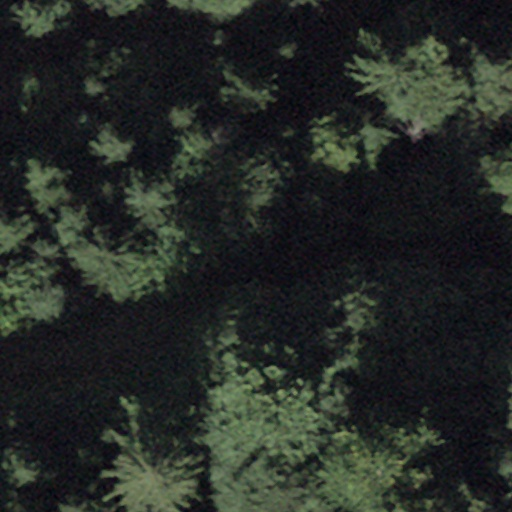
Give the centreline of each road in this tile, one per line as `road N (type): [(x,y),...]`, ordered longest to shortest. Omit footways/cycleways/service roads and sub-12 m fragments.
road 1 (track): [(0,372),(137,337),(214,286),(292,263),(511,246)]
road 2 (track): [(0,50),(225,9),(511,17)]
